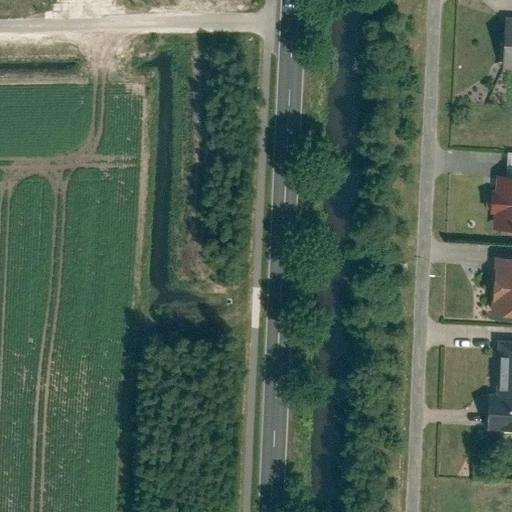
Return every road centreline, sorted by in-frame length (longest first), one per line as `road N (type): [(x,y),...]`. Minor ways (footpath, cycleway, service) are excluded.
road 1 (tertiary): [(269,511),(292,0)]
road 2 (unclassified): [(412,511),(435,0)]
road 3 (track): [(291,28),(0,29)]
